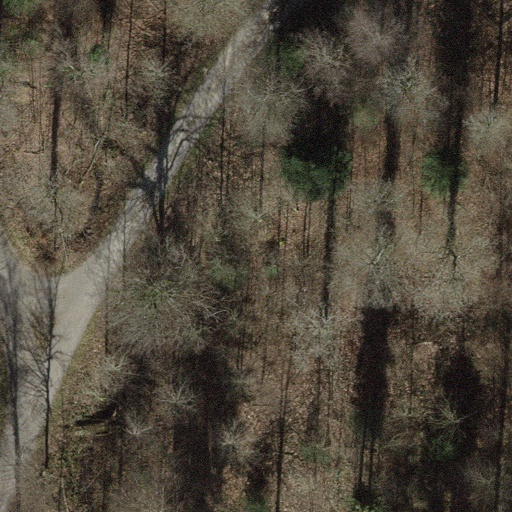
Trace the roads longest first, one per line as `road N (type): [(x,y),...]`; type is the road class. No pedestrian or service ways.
road 1 (track): [(0,491),(141,196),(261,27),(291,0)]
road 2 (track): [(21,439),(17,297),(0,261)]
